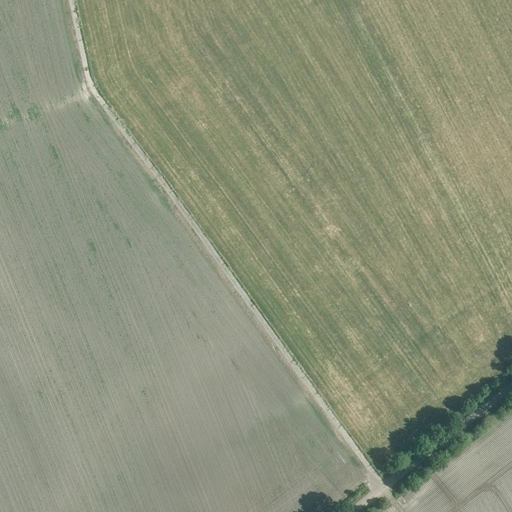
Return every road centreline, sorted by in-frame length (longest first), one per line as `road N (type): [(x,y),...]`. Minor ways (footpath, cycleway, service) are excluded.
road 1 (track): [(90,90),(382,487)]
road 2 (unclassified): [(351,511),(511,386)]
road 3 (track): [(0,125),(90,90),(71,0)]
